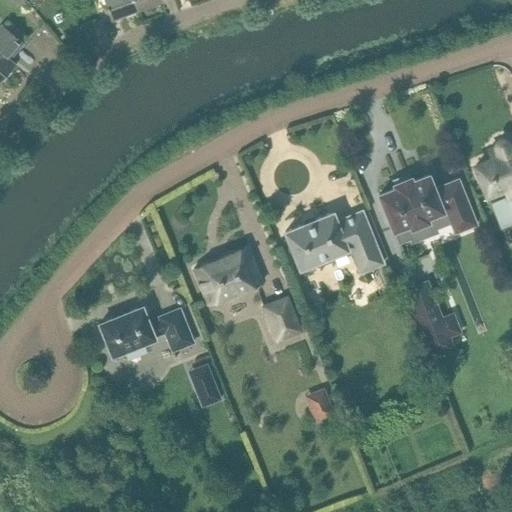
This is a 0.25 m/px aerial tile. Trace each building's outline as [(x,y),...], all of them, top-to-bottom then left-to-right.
[(104,0),(111,19),(137,9),(133,0),(104,0)] [(133,0),(137,9),(161,0),(133,0)] [(0,79),(14,64),(8,58),(13,52),(14,53),(22,43),(2,26),(0,28),(0,79)] [(511,141),(508,143),(507,142),(507,141),(505,140),(504,139),(503,139),(501,139),(500,140),(499,140),(498,141),(497,142),(497,143),(496,145),(496,146),(497,147),(498,149),(492,152),(491,150),(489,150),(492,159),(476,166),(487,195),(504,188),(507,197),(511,194),(511,141)] [(379,194),(393,231),(399,244),(411,239),(413,243),(439,233),(438,229),(452,223),(455,232),(476,224),(458,180),(435,189),(429,174),(413,181),(411,177),(394,184),(395,188),(379,194)] [(360,245),(370,269),(383,263),(362,211),(337,221),(333,213),(285,232),(300,269),(316,263),(318,267),(334,261),(332,256),(360,245)] [(194,269),(208,304),(262,283),(248,247),(194,269)] [(263,306),(277,340),(300,330),(287,297),(263,306)] [(112,355),(124,351),(128,360),(147,352),(143,343),(166,334),(173,350),(193,342),(180,309),(159,317),(161,321),(150,325),(142,307),(100,324),(112,355)] [(414,315),(430,356),(452,348),(435,307),(414,315)] [(222,399),(207,363),(197,367),(202,379),(192,383),(202,407),(222,399)] [(304,396),(313,421),(334,413),(325,388),(304,396)] [(265,511),(262,502),(245,510),(245,511),(265,511)]
